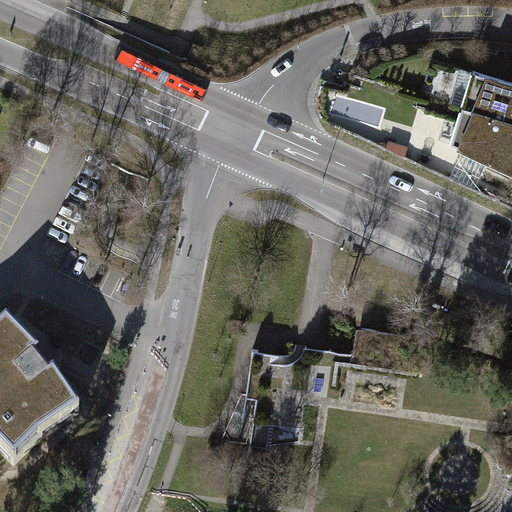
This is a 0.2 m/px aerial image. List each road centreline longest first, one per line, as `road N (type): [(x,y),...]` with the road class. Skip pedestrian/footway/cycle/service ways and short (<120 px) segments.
road 1 (residential): [(228,150),(209,193),(151,424),(115,511)]
road 2 (secondary): [(228,150),(511,275)]
road 3 (residential): [(247,119),(301,60),(352,33),(511,25)]
road 4 (secondary): [(511,243),(247,119)]
road 5 (secondary): [(247,119),(0,8)]
road 6 (secondary): [(0,51),(228,150)]
